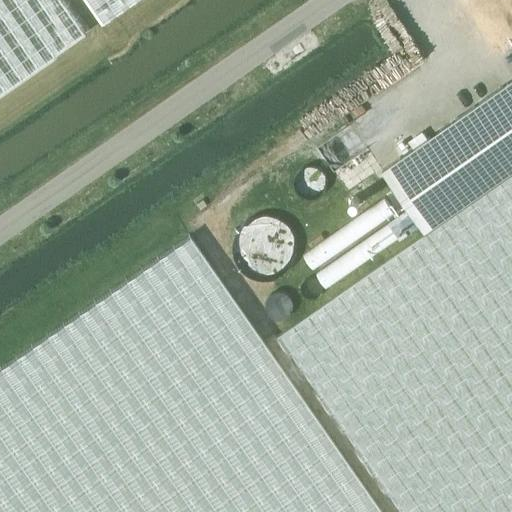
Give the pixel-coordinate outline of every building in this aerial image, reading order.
[(0,0),(0,87),(84,29),(63,0),(0,0)] [(88,0),(104,21),(134,0),(88,0)] [(425,232),(511,171),(511,79),(382,170),(408,207),(389,221),(401,237),(419,224),(425,232)] [(511,511),(511,171),(425,232),(277,334),(401,511),(511,511)] [(350,201),(351,203),(352,205),(355,206),(357,206),(359,204),(360,202),(360,199),(358,197),(356,197),(353,197),(351,199),(350,201)] [(0,511),(382,511),(189,235),(0,367),(0,511)] [(302,283),(301,290),(304,296),(310,299),(317,298),(321,293),(323,286),(320,280),(314,277),(307,278),(302,283)] [(265,302),(265,309),(269,315),(275,319),(282,319),(288,317),(292,311),(294,304),(292,298),(287,293),(280,290),(273,292),(268,296),(265,302)]
